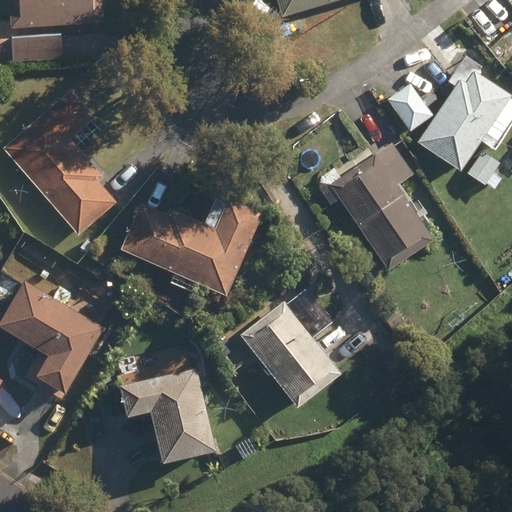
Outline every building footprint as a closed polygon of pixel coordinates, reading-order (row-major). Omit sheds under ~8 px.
[(9,0),(12,32),(104,25),(102,0),(9,0)] [(277,0),(283,19),(346,0),(277,0)] [(12,41),(13,64),(62,60),(61,38),(12,41)] [(418,144),(461,174),(511,99),(477,74),(469,86),(461,81),(418,144)] [(388,102),(410,133),(433,117),(410,85),(388,102)] [(2,149),(78,237),(117,204),(99,183),(104,178),(71,141),(95,119),(70,90),(2,149)] [(331,185),(389,273),(433,245),(396,187),(411,177),(391,146),(331,185)] [(480,151),(463,174),(480,186),(496,164),(480,151)] [(198,286),(227,298),(263,216),(230,201),(228,206),(217,201),(205,227),(169,211),(167,217),(142,206),(122,252),(175,276),(171,285),(195,295),(198,286)] [(240,278),(248,290),(268,277),(260,265),(240,278)] [(24,380),(61,403),(104,331),(25,284),(0,326),(0,330),(48,359),(47,361),(38,356),(24,380)] [(240,337),(298,409),(341,375),(284,303),(240,337)] [(152,415),(164,467),(216,455),(196,371),(122,389),(129,420),(152,415)] [(235,449),(243,462),(256,454),(248,441),(235,449)]
